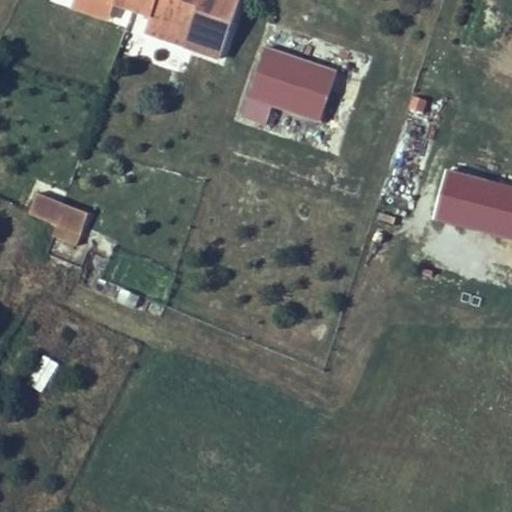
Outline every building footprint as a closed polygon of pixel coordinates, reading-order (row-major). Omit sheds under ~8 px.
[(72,0),(71,6),(107,19),(112,3),(150,16),(145,31),(218,57),(238,0),(72,0)] [(322,120),(338,70),(263,47),(241,119),(267,127),(273,105),(322,120)] [(425,116),(427,99),(411,96),(409,114),(425,116)] [(511,131),(489,124),(480,151),(511,160),(511,131)] [(91,214),(38,193),(29,217),(55,228),(53,234),(79,244),(91,214)] [(25,384),(41,393),(58,363),(42,354),(25,384)]
